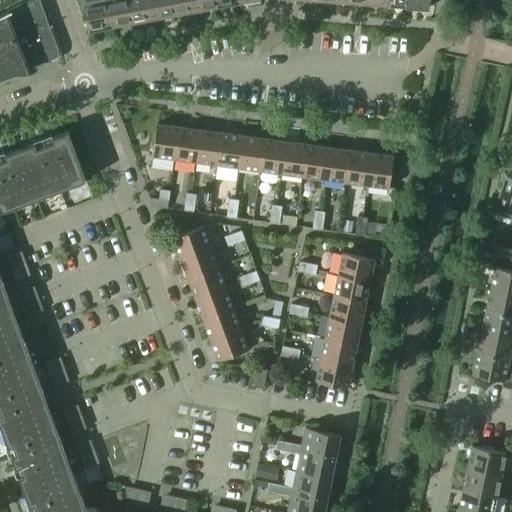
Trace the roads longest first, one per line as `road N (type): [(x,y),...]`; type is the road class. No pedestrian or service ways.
road 1 (residential): [(352,419),(193,390),(82,85)]
road 2 (residential): [(82,85),(273,67),(397,77)]
